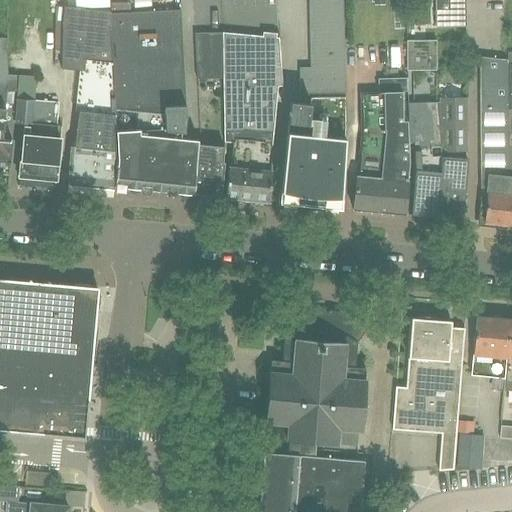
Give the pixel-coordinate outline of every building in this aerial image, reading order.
[(109,7),(108,0),(74,0),(75,8),(80,8),(109,7)] [(348,127),(344,51),(340,0),(336,0),(306,2),(310,69),(299,69),(301,99),(296,99),(297,104),(289,102),(279,203),(340,209),(348,127)] [(465,12),(464,0),(434,0),(435,13),(465,12)] [(117,155),(109,14),(109,11),(80,8),(75,8),(63,6),(62,21),(61,21),(60,69),(82,71),(75,147),(71,147),(67,181),(113,186),(116,160),(117,155)] [(193,194),(197,144),(197,140),(189,140),(178,139),(179,133),(184,133),(185,114),(180,10),(109,14),(117,155),(116,160),(117,160),(114,186),(183,193),(193,194)] [(470,59),(467,15),(439,17),(442,60),(470,59)] [(269,170),(277,86),(281,86),(278,38),(221,32),(221,33),(222,79),(223,141),(232,142),(230,168),(227,168),(224,198),(268,202),(271,170),(269,170)] [(222,79),(221,33),(194,33),(196,79),(222,79)] [(0,38),(0,91),(16,92),(16,76),(8,75),(5,38),(0,38)] [(406,54),(407,70),(436,70),(436,41),(406,41),(406,54)] [(58,70),(58,51),(33,52),(34,71),(58,70)] [(511,147),(507,147),(506,65),(506,60),(479,57),(479,148),(479,191),(481,191),(478,222),(507,225),(511,177),(511,147)] [(430,74),(407,78),(411,101),(434,97),(430,74)] [(408,144),(408,125),(403,125),(403,92),(402,78),(378,79),(378,92),(361,93),(361,120),(353,210),(404,215),(409,162),(408,144)] [(0,174),(7,175),(11,140),(1,139),(4,110),(6,94),(0,93),(0,174)] [(55,126),(57,103),(16,99),(14,123),(23,124),(18,176),(55,180),(58,139),(60,126),(55,126)] [(436,217),(462,220),(467,159),(461,158),(460,150),(466,150),(465,99),(440,100),(441,156),(443,157),(436,217)] [(436,217),(443,157),(441,156),(437,103),(407,103),(408,125),(408,144),(413,143),(414,170),(412,201),(416,201),(415,215),(436,217)] [(197,144),(193,194),(220,197),(224,163),(222,163),(223,147),(197,144)] [(0,431),(84,438),(88,401),(87,401),(95,314),(98,309),(99,306),(99,302),(99,298),(98,294),(96,291),(94,288),(91,285),(87,284),(83,283),(80,283),(76,283),(70,286),(53,285),(53,284),(0,279),(0,431)] [(322,313),(317,312),(315,309),(305,310),(300,310),(295,311),(289,313),(279,316),(274,319),(283,336),(281,362),(270,361),(265,423),(287,425),(286,439),(299,440),(298,455),(262,453),(257,511),(359,511),(364,460),(308,456),(309,442),(338,444),(338,442),(354,443),(355,431),(360,431),(366,368),(355,367),(358,345),(356,343),(367,327),(362,324),(357,320),(352,317),(345,315),(336,312),(329,310),(326,313),(322,313)] [(452,467),(463,328),(449,327),(450,320),(411,317),(405,386),(396,386),(393,429),(440,433),(437,470),(452,467)] [(504,390),(509,320),(476,317),(472,354),(471,375),(491,376),(491,389),(504,390)] [(467,424),(480,424),(480,410),(468,410),(467,424)] [(499,438),(511,439),(511,426),(500,426),(499,438)] [(459,434),(456,469),(481,470),(482,453),(481,453),(482,436),(459,434)] [(24,486),(49,489),(50,474),(25,473),(24,486)] [(66,511),(67,507),(17,503),(18,487),(0,485),(0,501),(5,502),(4,511),(66,511)]
